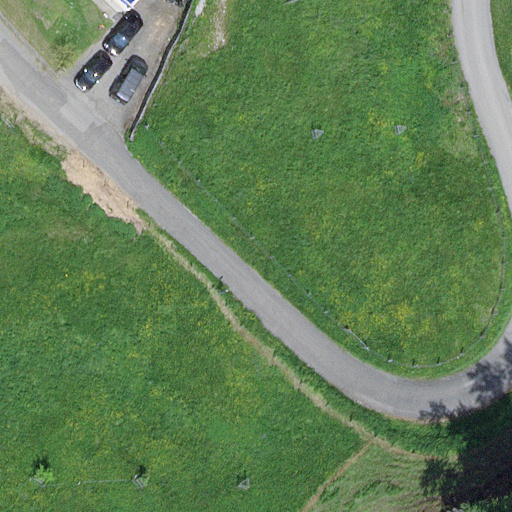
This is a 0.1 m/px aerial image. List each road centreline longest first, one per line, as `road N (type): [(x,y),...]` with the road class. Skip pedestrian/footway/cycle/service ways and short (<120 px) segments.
road 1 (unclassified): [(0,48),(290,333),(362,385),(410,397),(464,391),(511,357)]
road 2 (unclassified): [(511,153),(480,55),(472,0)]
